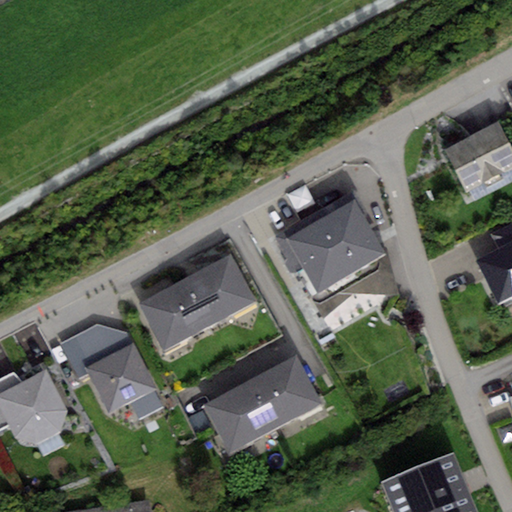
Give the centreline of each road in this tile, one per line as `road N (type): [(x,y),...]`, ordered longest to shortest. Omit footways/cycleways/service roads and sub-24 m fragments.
road 1 (track): [(0,214),(393,0)]
road 2 (residential): [(0,330),(376,134)]
road 3 (residential): [(511,508),(422,281),(376,134)]
road 4 (residential): [(376,134),(511,61)]
